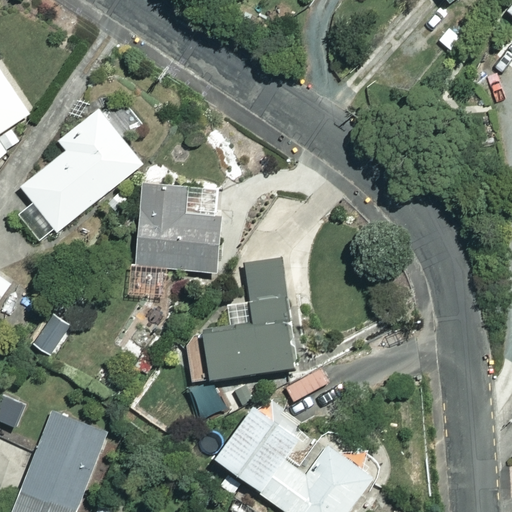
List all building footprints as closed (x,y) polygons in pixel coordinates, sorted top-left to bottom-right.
[(28,111),(0,70),(0,157),(22,142),(10,124),(28,111)] [(142,161),(98,106),(59,137),(66,147),(21,184),(57,229),(142,161)] [(187,184),(142,180),(134,263),(214,270),(219,212),(185,209),(187,184)] [(294,362),(280,257),(246,262),(252,303),(230,305),(232,322),(203,326),(209,373),(294,362)] [(0,299),(12,282),(0,273),(0,299)] [(73,329),(50,313),(30,342),(53,358),(73,329)] [(220,410),(214,382),(194,386),(200,414),(220,410)] [(23,402),(0,393),(0,418),(15,424),(23,402)] [(363,511),(383,485),(257,395),(213,456),(290,511),(363,511)] [(73,511),(106,429),(53,408),(12,511),(73,511)]
